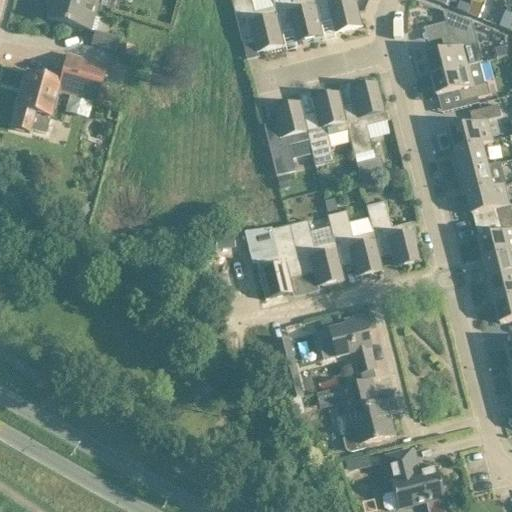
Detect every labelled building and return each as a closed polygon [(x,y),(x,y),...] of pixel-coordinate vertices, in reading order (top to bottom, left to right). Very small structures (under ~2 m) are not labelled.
[(46,1),(45,7),(50,8),(46,21),(90,33),(90,32),(94,33),(95,33),(98,21),(94,19),(97,8),(68,0),(48,0),(48,2),(46,1)] [(275,9),(272,0),(257,0),(252,1),(251,0),(231,0),(243,44),(255,41),(258,55),(286,48),(283,34),(282,34),(276,9),(275,9)] [(272,0),(275,9),(276,9),(282,34),(283,34),(294,32),(297,45),(325,38),(321,25),(314,0),(272,0)] [(364,29),(356,0),(314,0),(321,25),(332,22),(336,36),(364,29)] [(456,11),(468,15),(474,0),(473,0),(471,6),(460,2),(456,11)] [(481,0),(474,0),(468,15),(479,19),(485,1),(481,0)] [(427,57),(432,77),(470,67),(469,66),(464,47),(478,44),(473,24),(443,12),(453,50),(427,57)] [(500,28),(511,32),(511,30),(511,14),(506,13),(500,28)] [(94,33),(91,46),(116,53),(119,39),(95,33),(94,33)] [(17,111),(12,130),(29,135),(30,131),(45,135),(50,120),(57,94),(96,105),(107,67),(66,56),(59,82),(27,74),(17,110),(17,111)] [(470,67),(432,77),(437,98),(463,91),(466,101),(462,102),(463,104),(492,96),(488,84),(485,85),(480,64),(469,66),(470,67)] [(387,123),(377,85),(349,91),(353,105),(342,108),(341,108),(347,133),(353,159),(372,154),(366,128),(387,123)] [(314,115),(303,117),(302,118),(309,143),(308,143),(311,156),(314,169),(333,164),(327,138),(347,133),(341,108),(342,108),(339,94),(311,101),(314,115)] [(69,104),(70,115),(85,115),(85,103),(69,104)] [(302,118),(303,117),(300,104),(272,111),(275,124),(263,127),(276,178),(284,176),(295,174),(291,160),(311,156),(308,143),(309,143),(302,118)] [(451,131),(456,152),(483,145),(484,146),(494,144),(488,121),(501,117),(499,107),(470,114),(470,115),(474,114),(477,125),(451,131)] [(451,153),(457,175),(489,167),(484,147),(494,144),(484,146),(483,145),(456,152),(451,153)] [(385,177),(380,158),(355,164),(360,183),(385,177)] [(463,198),(468,197),(468,196),(495,190),(489,167),(457,175),(463,198)] [(284,176),(276,178),(279,191),(288,189),(284,176)] [(498,222),(498,223),(511,219),(511,207),(511,208),(505,187),(495,190),(468,196),(468,197),(473,217),(499,210),(502,221),(498,222)] [(369,193),(362,194),(365,203),(371,202),(369,193)] [(75,203),(72,208),(74,214),(79,217),(85,216),(89,210),(87,204),(81,201),(75,203)] [(333,203),(324,205),(326,213),(335,210),(333,203)] [(365,208),(368,220),(372,235),(372,234),(379,259),(390,256),(394,270),(422,263),(412,225),(391,230),(384,204),(365,208)] [(326,218),(329,229),(333,244),(340,269),(351,266),(355,280),(383,273),(379,259),(372,234),(372,235),(368,220),(348,225),(345,213),(326,218)] [(479,240),(484,260),(511,254),(511,255),(511,254),(511,219),(498,223),(502,222),(505,233),(479,240)] [(306,223),(288,228),(301,279),(313,276),(316,289),(344,282),(340,269),(333,244),(329,229),(309,234),(306,223)] [(301,279),(288,228),(270,232),(273,245),(258,248),(256,253),(258,263),(255,263),(265,302),(293,295),(290,281),(301,279)] [(479,261),(485,284),(511,276),(511,254),(511,255),(511,254),(484,260),(479,261)] [(511,276),(485,284),(489,299),(491,306),(495,305),(511,300),(511,276)] [(511,300),(495,305),(501,325),(511,322),(511,300)] [(345,327),(315,334),(319,349),(323,362),(336,359),(353,355),(358,375),(375,371),(370,351),(370,350),(362,318),(344,322),(345,327)] [(274,344),(281,372),(294,369),(287,341),(274,344)] [(343,441),(345,451),(350,454),(365,450),(363,445),(392,438),(384,404),(376,406),(370,382),(339,390),(349,430),(354,429),(355,434),(345,436),(343,441)] [(381,501),(384,510),(386,511),(391,511),(408,508),(443,499),(436,471),(417,476),(411,452),(384,459),(393,494),(384,496),(381,501)] [(353,464),(342,466),(345,477),(355,474),(353,464)]
